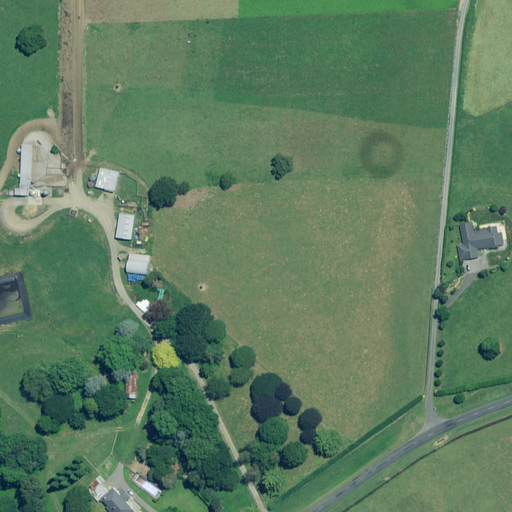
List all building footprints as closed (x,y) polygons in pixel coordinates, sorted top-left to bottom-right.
[(29,196),(29,188),(32,188),(33,145),(24,145),(22,187),(18,187),(17,192),(12,191),(12,196),(29,196)] [(120,173),(101,169),(97,187),(116,192),(120,173)] [(136,216),(121,214),(118,238),(133,240),(136,216)] [(475,232),(474,223),(462,225),(465,245),(459,246),(461,260),(480,258),(479,250),(505,246),(503,233),(499,234),(498,227),(487,229),(488,230),(475,232)] [(150,257),(130,254),(129,271),(149,273),(150,257)] [(138,377),(129,376),(126,398),(136,399),(138,377)] [(115,488),(109,493),(102,484),(105,481),(100,476),(90,485),(99,495),(96,498),(99,502),(102,500),(104,502),(112,511),(133,511),(135,511),(128,503),(133,499),(122,487),(117,491),(115,488)]
